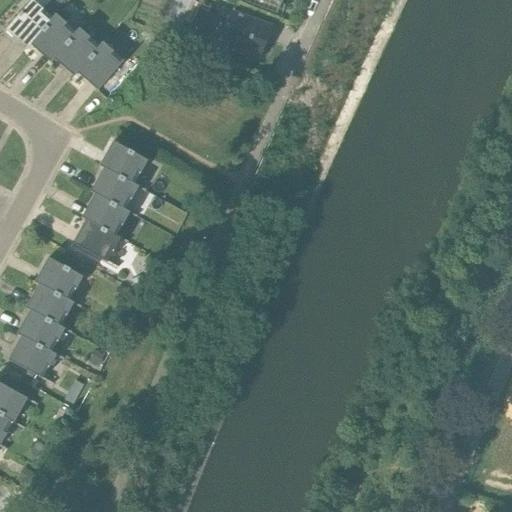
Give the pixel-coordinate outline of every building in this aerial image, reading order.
[(193,0),(174,0),(159,35),(173,42),(182,24),(190,27),(197,10),(207,13),(210,7),(193,0)] [(42,11),(32,2),(6,31),(6,32),(8,31),(14,37),(15,35),(28,46),(26,49),(27,50),(48,23),(39,15),(42,11)] [(271,28),(233,13),(220,47),(258,61),(271,28)] [(30,46),(50,64),(72,37),(63,29),(65,25),(55,16),(30,46)] [(86,43),(89,39),(78,30),(53,60),(73,78),(96,52),(86,43)] [(112,54),(103,45),(77,74),(84,79),(85,78),(99,89),(119,66),(109,57),(112,54)] [(146,162),(113,143),(108,152),(110,153),(101,168),(103,169),(133,186),(146,162)] [(133,186),(103,169),(90,193),(94,195),(124,212),(137,188),(133,186)] [(115,237),(128,214),(124,212),(94,195),(81,218),(85,221),(115,237)] [(115,237),(85,221),(72,245),(106,264),(119,240),(115,237)] [(82,278),(47,259),(34,283),(69,302),(82,278)] [(38,285),(25,308),(59,327),(72,304),(38,285)] [(63,330),(29,311),(16,334),(51,353),(63,330)] [(41,380),(55,356),(21,337),(7,361),(41,380)] [(63,401),(71,406),(82,386),(74,381),(63,401)] [(26,399),(0,384),(0,415),(12,423),(26,399)] [(0,415),(0,443),(12,423),(0,415)] [(33,474),(23,468),(17,480),(27,486),(33,474)]
